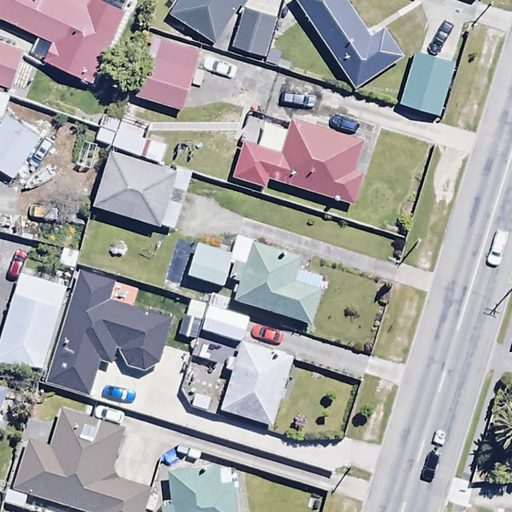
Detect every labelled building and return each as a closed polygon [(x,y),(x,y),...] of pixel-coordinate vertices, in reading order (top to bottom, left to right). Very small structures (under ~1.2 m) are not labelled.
[(94,86),(124,13),(91,0),(0,0),(0,20),(52,42),(43,66),(94,86)] [(249,0),(182,0),(171,19),(213,45),(234,11),(240,16),(249,0)] [(348,0),(296,0),(357,90),(405,59),(386,30),(373,38),(348,0)] [(278,22),(247,10),(232,48),(263,61),(278,22)] [(200,50),(152,37),(136,98),(184,111),(200,50)] [(22,54),(0,46),(0,87),(10,91),(22,54)] [(455,63),(417,52),(401,105),(439,116),(455,63)] [(38,144),(7,119),(0,128),(0,172),(10,180),(38,144)] [(266,196),(271,180),(355,206),(373,146),(290,121),(280,155),(243,143),(230,185),(266,196)] [(142,130),(120,123),(114,144),(135,151),(142,130)] [(191,175),(113,150),(95,206),(174,231),(191,175)] [(100,163),(76,154),(70,171),(95,179),(100,163)] [(240,283),(234,304),(310,326),(323,280),(302,274),(307,259),(237,239),(232,258),(198,248),(189,278),(225,289),(228,280),(240,283)] [(117,352),(126,368),(141,373),(159,364),(172,321),(110,303),(115,285),(80,274),(46,384),(89,398),(100,360),(113,364),(117,352)] [(0,342),(0,365),(43,372),(68,290),(20,276),(0,342)] [(221,412),(273,429),(294,362),(244,346),(238,363),(231,360),(228,373),(234,374),(221,412)] [(0,414),(8,391),(0,388),(0,414)] [(147,511),(154,493),(119,483),(114,472),(125,432),(60,414),(50,448),(27,442),(13,493),(73,511),(147,511)] [(236,511),(236,487),(219,487),(219,473),(170,474),(171,508),(162,508),(162,511),(236,511)]
